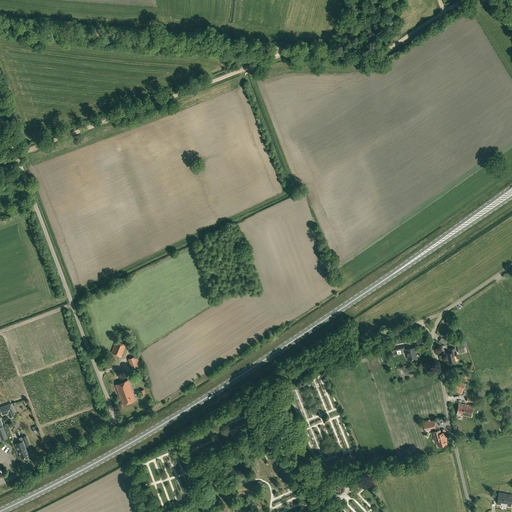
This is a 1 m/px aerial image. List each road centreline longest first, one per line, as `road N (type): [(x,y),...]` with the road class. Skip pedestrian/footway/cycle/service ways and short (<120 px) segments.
road 1 (track): [(456,4),(363,56),(0,24)]
road 2 (primary): [(1,511),(164,423),(381,281)]
road 3 (unclassified): [(0,483),(97,436),(112,418),(16,153)]
road 4 (track): [(0,161),(285,49)]
road 5 (unclassified): [(470,511),(432,339),(447,309),(511,264)]
road 6 (track): [(271,414),(289,371),(443,313)]
road 7 (track): [(111,423),(144,414),(275,331)]
road 8 (primary): [(511,187),(381,281)]
road 9 (primary): [(381,281),(511,198)]
